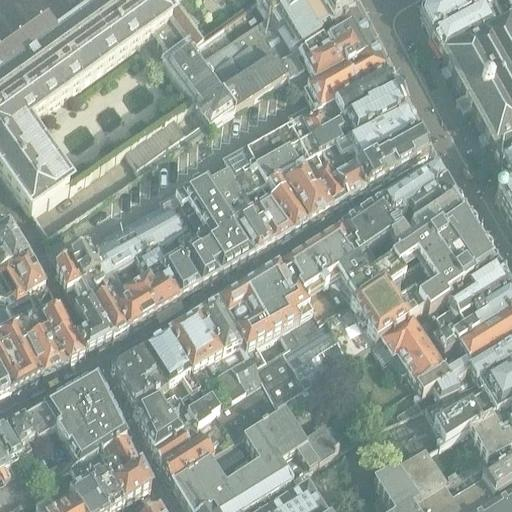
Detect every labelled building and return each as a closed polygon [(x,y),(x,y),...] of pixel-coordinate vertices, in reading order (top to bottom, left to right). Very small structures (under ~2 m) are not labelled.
[(167,65),(170,69),(201,46),(173,7),(167,0),(84,0),(99,20),(57,51),(48,39),(45,34),(44,33),(24,47),(12,56),(0,64),(0,179),(20,207),(30,222),(31,222),(35,228),(36,227),(32,221),(46,211),(47,212),(68,198),(66,195),(22,131),(138,48),(149,40),(167,65)] [(133,177),(137,184),(208,135),(234,118),(286,84),(279,70),(320,44),(317,39),(325,34),(327,37),(331,35),(332,36),(353,23),(340,0),(254,0),(251,3),(254,7),(248,11),(253,17),(236,28),(233,23),(201,46),(170,69),(167,65),(160,70),(191,114),(195,118),(192,120),(199,129),(182,141),(172,126),(123,158),(124,160),(135,175),(133,177)] [(429,44),(499,4),(497,0),(451,0),(423,17),(420,27),(429,44)] [(511,0),(497,0),(499,4),(510,24),(511,26),(511,0)] [(441,63),(510,24),(499,4),(429,44),(441,63)] [(371,55),(367,48),(365,44),(353,23),(332,36),(334,39),(322,47),(320,44),(279,70),(286,84),(297,100),(303,96),(313,115),(295,124),(294,130),(304,125),(307,131),(321,123),(317,117),(331,109),(333,113),(386,81),(371,55)] [(511,26),(510,24),(441,63),(441,64),(443,69),(444,68),(446,72),(445,73),(442,75),(441,74),(441,75),(440,76),(441,76),(444,82),(444,83),(445,83),(446,83),(446,82),(449,80),(449,81),(450,80),(463,104),(462,105),(457,108),(457,107),(455,108),(456,109),(455,109),(456,110),(461,118),(460,118),(461,120),(462,120),(464,119),(463,119),(468,116),(468,117),(470,116),(479,133),(483,139),(482,140),(479,142),(478,142),(478,143),(478,144),(479,144),(482,149),(481,149),(482,150),(482,151),(483,150),(486,148),(487,148),(489,149),(490,151),(489,151),(490,153),(492,156),(492,155),(500,170),(511,161),(511,26)] [(316,146),(395,99),(386,81),(333,113),(336,118),(322,126),(321,123),(307,131),(316,146)] [(308,176),(325,166),(405,118),(395,99),(316,146),(297,157),(308,176)] [(373,167),(416,141),(415,140),(416,140),(405,118),(325,166),(337,186),(354,176),(372,165),(373,167)] [(307,131),(304,125),(294,130),(282,136),(294,159),(297,157),(316,146),(307,131)] [(332,216),(308,176),(297,157),(294,159),(282,136),(235,162),(222,170),(225,175),(226,178),(243,208),(279,187),(288,202),(291,201),(307,230),(332,216)] [(384,185),(427,161),(416,141),(373,167),(384,185)] [(511,161),(500,170),(511,189),(511,161)] [(384,185),(373,167),(372,165),(354,176),(365,196),(384,185)] [(348,206),(337,186),(325,166),(308,176),(332,216),(348,206)] [(365,196),(354,176),(337,186),(348,206),(365,196)] [(406,213),(444,189),(437,178),(430,176),(403,193),(403,194),(382,207),(394,227),(404,220),(402,216),(406,213)] [(243,208),(226,178),(210,187),(227,217),(239,209),(243,208)] [(253,263),(227,217),(210,187),(205,190),(174,206),(179,216),(172,220),(183,240),(170,248),(175,255),(178,260),(200,294),(253,263)] [(307,230),(291,201),(288,202),(279,187),(243,208),(239,209),(251,229),(256,226),(271,252),(307,230)] [(414,228),(453,205),(444,189),(406,213),(414,228)] [(511,193),(494,204),(511,234),(511,193)] [(410,254),(463,221),(453,205),(414,228),(407,233),(414,243),(407,249),(410,254)] [(125,276),(134,271),(163,254),(164,256),(168,254),(170,258),(175,255),(170,248),(183,240),(172,220),(179,216),(174,206),(104,244),(105,246),(83,257),(97,282),(101,290),(106,299),(126,337),(154,321),(143,304),(141,305),(134,291),(125,276)] [(407,249),(394,227),(382,207),(381,208),(338,236),(350,254),(352,253),(369,281),(375,277),(364,262),(387,246),(397,261),(410,254),(407,249)] [(271,252),(256,226),(251,229),(239,209),(227,217),(253,263),(271,252)] [(454,275),(484,256),(463,221),(410,254),(397,261),(375,277),(369,281),(380,298),(394,288),(395,292),(445,260),(454,275)] [(27,258),(8,227),(0,231),(0,251),(1,252),(0,252),(0,274),(5,271),(27,258)] [(352,253),(350,254),(338,236),(326,244),(331,253),(329,254),(338,267),(333,270),(339,279),(332,283),(352,316),(380,298),(369,281),(352,253)] [(352,316),(332,283),(339,279),(333,270),(338,267),(329,254),(331,253),(326,244),(277,276),(290,299),(294,297),(307,318),(311,325),(298,332),(279,343),(287,356),(352,316)] [(200,294),(178,260),(170,265),(164,256),(163,254),(134,271),(143,286),(162,276),(180,306),(200,294)] [(369,354),(424,319),(494,273),(484,256),(454,275),(445,260),(395,292),(394,288),(380,298),(352,316),(287,356),(280,360),(306,403),(319,394),(315,388),(369,354)] [(97,282),(83,257),(69,265),(82,290),(97,282)] [(44,288),(27,258),(5,271),(23,301),(27,298),(44,288)] [(112,346),(82,290),(69,265),(68,265),(56,271),(55,269),(53,269),(65,298),(73,316),(86,337),(80,341),(75,343),(84,358),(85,360),(89,358),(94,356),(96,354),(112,346)] [(0,379),(12,398),(41,381),(43,380),(14,329),(27,323),(34,320),(23,301),(5,271),(0,274),(0,379)] [(437,340),(508,297),(494,273),(424,319),(437,340)] [(180,306),(162,276),(143,286),(134,291),(141,305),(143,304),(154,321),(180,306)] [(307,318),(294,297),(290,299),(277,276),(250,292),(279,343),(298,332),(294,325),(307,318)] [(126,337),(106,299),(97,303),(92,294),(101,290),(97,282),(82,290),(112,346),(126,337)] [(227,307),(217,313),(244,362),(279,343),(250,292),(234,302),(227,307)] [(435,363),(511,318),(511,303),(508,297),(437,340),(425,347),(435,363)] [(75,343),(58,312),(57,311),(43,319),(33,298),(28,300),(27,298),(23,301),(34,320),(41,317),(70,367),(85,360),(84,358),(75,343)] [(244,362),(217,313),(198,325),(242,402),(260,391),(252,377),(244,362)] [(41,317),(34,320),(27,323),(32,331),(37,329),(38,332),(41,330),(43,334),(36,338),(56,374),(70,367),(41,317)] [(429,398),(511,349),(511,318),(435,363),(425,347),(437,340),(424,319),(369,354),(382,374),(394,365),(413,394),(400,403),(404,409),(393,416),(399,426),(421,415),(423,414),(436,409),(429,398)] [(56,374),(36,338),(28,342),(26,338),(29,336),(27,333),(32,331),(27,323),(14,329),(43,380),(56,374)] [(242,402),(198,325),(167,344),(204,407),(208,405),(217,420),(230,411),(229,410),(242,402)] [(204,407),(167,344),(139,361),(160,389),(165,396),(174,409),(178,406),(188,400),(197,415),(187,422),(185,423),(191,432),(195,440),(209,430),(208,428),(218,422),(217,420),(208,405),(204,407)] [(501,376),(511,369),(511,349),(429,398),(436,409),(440,407),(461,399),(473,393),(501,376)] [(241,444),(283,418),(306,403),(280,360),(252,377),(260,391),(242,402),(229,410),(230,411),(217,420),(218,422),(208,428),(209,430),(195,440),(199,446),(182,457),(160,472),(170,491),(208,466),(231,450),(232,450),(241,444)] [(160,389),(139,361),(111,376),(124,402),(147,388),(151,395),(160,389)] [(510,413),(511,412),(511,375),(503,381),(501,376),(473,393),(461,399),(440,407),(436,409),(423,414),(431,429),(439,443),(434,446),(438,453),(466,434),(508,411),(510,413)] [(0,403),(10,399),(12,398),(0,379),(0,403)] [(124,444),(95,385),(45,414),(56,434),(60,436),(56,439),(57,442),(60,448),(58,450),(62,457),(73,475),(79,472),(102,457),(124,444)] [(131,416),(165,396),(160,389),(151,395),(147,388),(124,402),(131,416)] [(191,432),(185,423),(187,422),(178,406),(174,409),(165,396),(131,416),(152,459),(154,457),(191,432)] [(508,457),(511,454),(511,412),(510,413),(508,411),(466,434),(482,464),(468,472),(465,468),(459,472),(461,476),(456,479),(454,476),(446,481),(448,485),(442,488),(423,460),(398,474),(420,510),(443,496),(486,469),(508,457)] [(56,434),(45,414),(23,426),(35,445),(36,447),(47,442),(50,447),(57,442),(56,439),(60,436),(56,434)] [(320,511),(301,481),(291,488),(279,470),(295,460),(307,479),(316,473),(317,474),(338,460),(338,459),(357,446),(343,424),(303,448),(283,418),(241,444),(257,468),(246,475),(244,471),(231,480),(234,483),(224,490),(208,466),(170,491),(182,511),(430,511),(447,502),(443,496),(420,510),(398,474),(394,477),(371,491),(378,503),(372,510),(373,511),(320,511)] [(35,445),(23,426),(5,435),(16,457),(20,464),(30,458),(25,451),(35,445)] [(199,446),(195,440),(191,432),(154,457),(152,459),(160,472),(182,457),(199,446)] [(16,457),(5,435),(0,437),(0,458),(9,474),(17,470),(15,466),(20,464),(16,457)] [(139,474),(124,444),(102,457),(111,472),(116,469),(123,481),(138,474),(139,474)] [(124,511),(149,496),(138,474),(123,481),(116,469),(111,472),(102,457),(79,472),(102,511),(124,511)] [(9,474),(0,458),(0,488),(5,485),(7,488),(15,483),(9,474)] [(511,465),(501,472),(486,482),(498,501),(511,491),(511,465)] [(102,511),(79,472),(73,475),(69,478),(78,491),(67,497),(69,500),(76,511),(102,511)] [(480,511),(492,505),(498,501),(486,482),(479,486),(481,488),(450,507),(447,502),(430,511),(480,511)] [(0,511),(22,511),(7,488),(5,485),(0,488),(0,511)] [(511,511),(511,498),(489,511),(511,511)] [(76,511),(69,500),(49,511),(76,511)]
